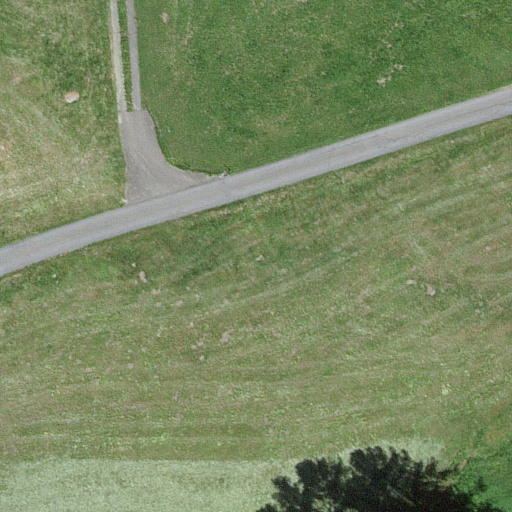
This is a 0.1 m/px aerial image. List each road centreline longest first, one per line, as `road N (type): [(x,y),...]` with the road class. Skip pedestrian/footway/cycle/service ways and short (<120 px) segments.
road 1 (unclassified): [(511,101),(46,241),(0,262)]
road 2 (track): [(145,211),(126,0)]
